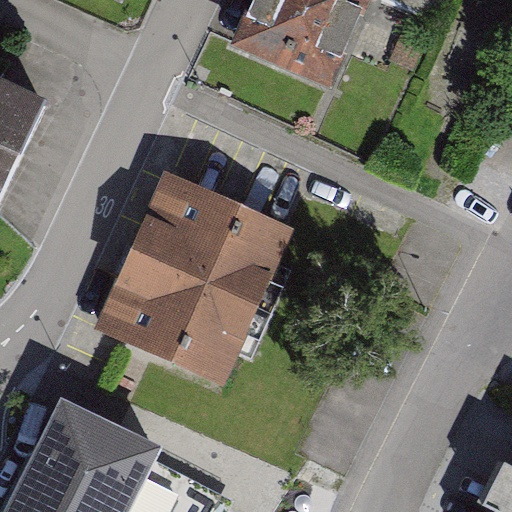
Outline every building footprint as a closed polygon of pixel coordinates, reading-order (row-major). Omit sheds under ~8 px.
[(258,0),(232,59),(332,104),(378,0),(258,0)] [(51,108),(0,83),(0,217),(0,218),(51,108)] [(286,235),(165,182),(100,329),(221,382),(286,235)] [(11,511),(225,511),(231,500),(60,415),(11,511)] [(511,511),(511,450),(485,494),(494,501),(487,511),(511,511)]
